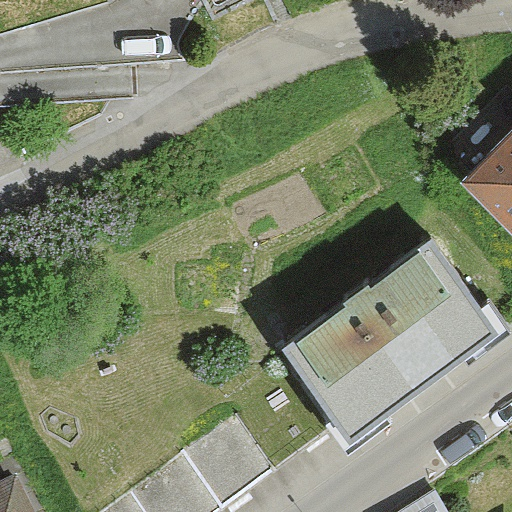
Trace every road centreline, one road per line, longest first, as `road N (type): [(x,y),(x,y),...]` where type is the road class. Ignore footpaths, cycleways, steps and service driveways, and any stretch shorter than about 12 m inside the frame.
road 1 (residential): [(0,197),(304,41),(377,21),(511,5)]
road 2 (residential): [(511,372),(314,511)]
